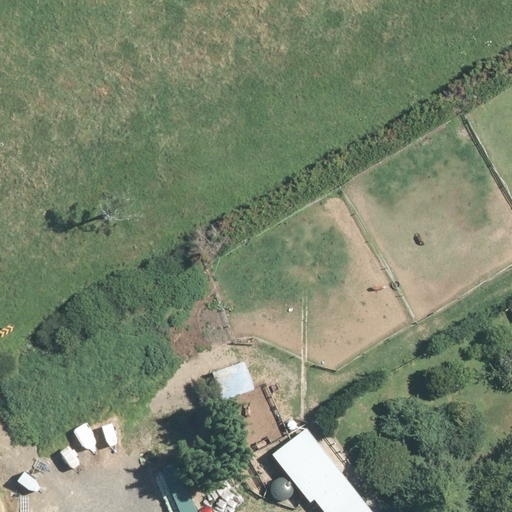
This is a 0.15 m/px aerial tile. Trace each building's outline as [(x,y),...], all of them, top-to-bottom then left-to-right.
[(238,360),(208,371),(219,401),(249,390),(238,360)] [(96,405),(77,413),(100,469),(119,461),(96,405)] [(368,511),(303,426),(267,453),(304,502),(309,498),(320,511),(368,511)] [(46,445),(26,454),(49,507),(70,498),(46,445)] [(271,471),(258,479),(279,511),(280,511),(293,504),(271,471)]
